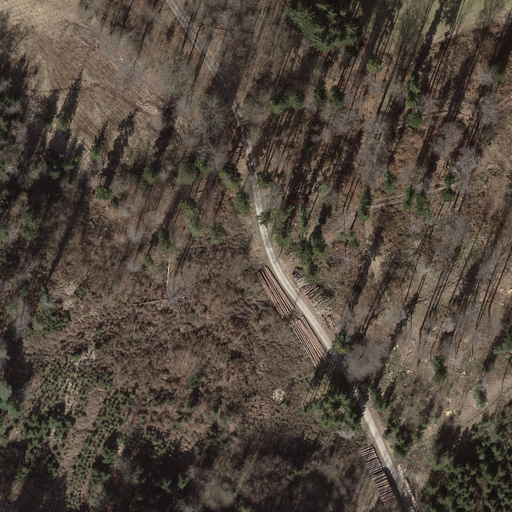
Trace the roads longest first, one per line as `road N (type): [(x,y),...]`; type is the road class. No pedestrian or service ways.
road 1 (track): [(169,0),(241,125),(283,280),(324,335),(411,511)]
road 2 (track): [(336,357),(378,331),(393,307),(367,207),(398,41)]
